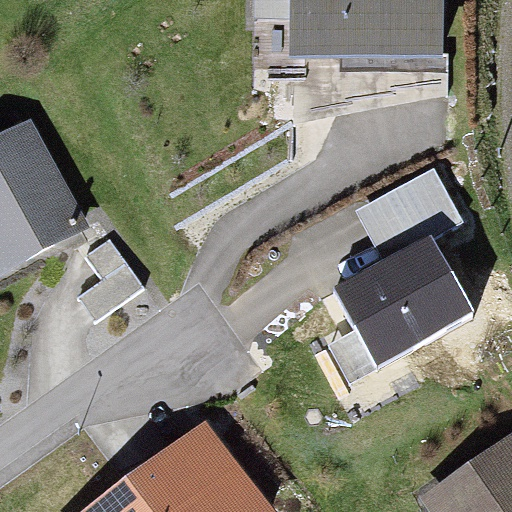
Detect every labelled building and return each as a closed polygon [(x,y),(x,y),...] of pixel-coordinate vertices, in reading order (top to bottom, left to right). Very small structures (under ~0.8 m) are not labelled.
[(435,0),(292,0),(292,50),(435,51),(435,0)] [(32,129),(0,145),(0,284),(88,234),(32,129)] [(322,343),(345,386),(468,322),(433,256),(476,233),(439,163),(343,213),(376,276),(333,299),(349,329),(322,343)] [(99,289),(74,307),(92,332),(138,300),(104,250),(83,265),(99,289)] [(262,511),(207,434),(97,511),(262,511)] [(511,511),(511,442),(417,498),(425,511),(511,511)]
